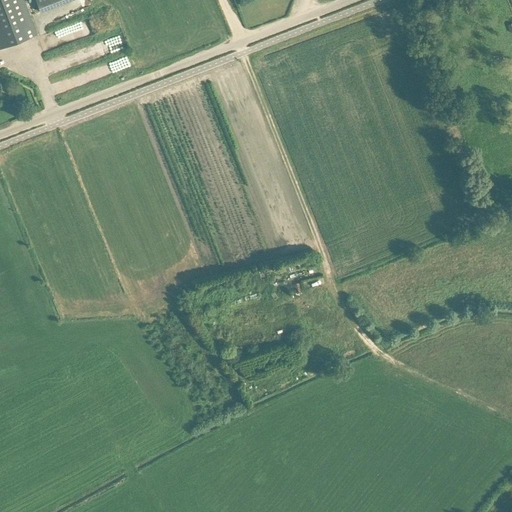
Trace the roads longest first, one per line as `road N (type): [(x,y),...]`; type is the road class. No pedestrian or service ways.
road 1 (track): [(511,415),(382,354),(339,308),(239,42)]
road 2 (unclassified): [(0,134),(350,0)]
